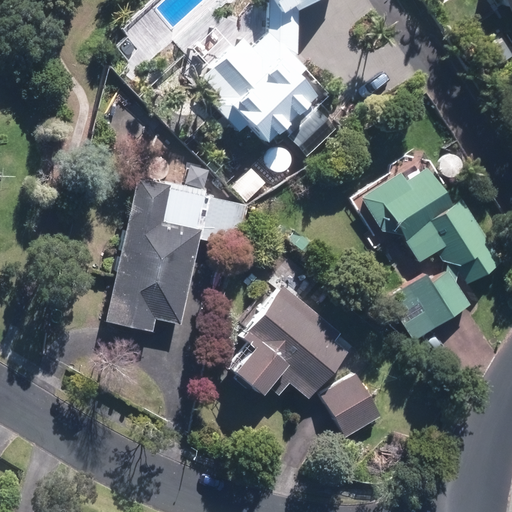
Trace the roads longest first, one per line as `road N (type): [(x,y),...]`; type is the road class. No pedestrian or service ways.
road 1 (residential): [(0,393),(164,482),(242,511)]
road 2 (residential): [(397,0),(511,179)]
road 3 (residential): [(511,388),(477,511)]
